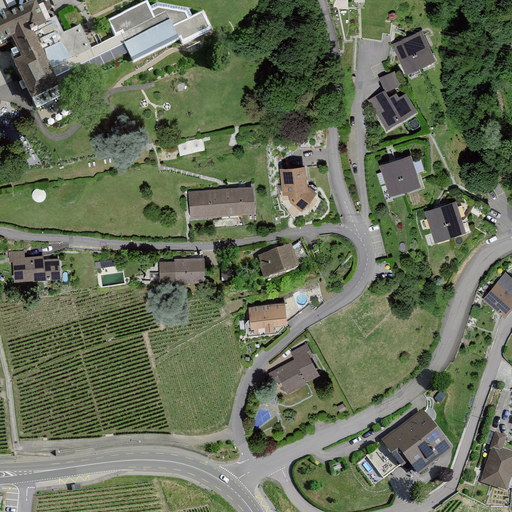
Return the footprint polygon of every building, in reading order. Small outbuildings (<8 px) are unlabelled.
[(141,5),(103,25),(126,71),(175,46),(178,51),(207,36),(197,17),(189,21),(185,15),(154,9),(145,13),(141,5)] [(37,23),(31,8),(0,20),(0,46),(1,46),(29,113),(58,101),(46,72),(87,55),(74,25),(56,32),(50,18),(37,23)] [(418,34),(390,44),(401,72),(429,62),(418,34)] [(390,73),(380,75),(383,90),(393,88),(390,73)] [(379,95),(366,103),(383,131),(414,113),(402,94),(393,99),(390,93),(381,98),(379,95)] [(204,138),(179,142),(180,153),(205,150),(204,138)] [(411,157),(380,166),(389,197),(420,188),(411,157)] [(301,167),(276,171),(277,196),(296,215),(311,196),(302,188),(301,167)] [(247,188),(184,192),(185,219),(248,215),(247,188)] [(455,203),(424,213),(433,241),(464,231),(455,203)] [(259,259),(267,282),(298,271),(290,248),(259,259)] [(18,255),(5,256),(7,284),(54,280),(53,260),(37,262),(37,258),(18,259),(18,255)] [(197,258),(152,261),(153,283),(199,281),(197,258)] [(117,260),(96,262),(97,269),(118,266),(117,260)] [(511,302),(511,276),(505,271),(483,296),(503,313),(511,302)] [(284,304),(249,308),(251,328),(286,325),(284,304)] [(277,370),(287,390),(318,376),(305,348),(294,353),(297,360),(277,370)] [(409,461),(417,473),(449,449),(422,412),(387,438),(389,441),(368,457),(385,478),(409,461)] [(492,447),(480,482),(506,490),(511,471),(511,454),(501,450),(507,433),(496,430),(490,447),(492,447)]
